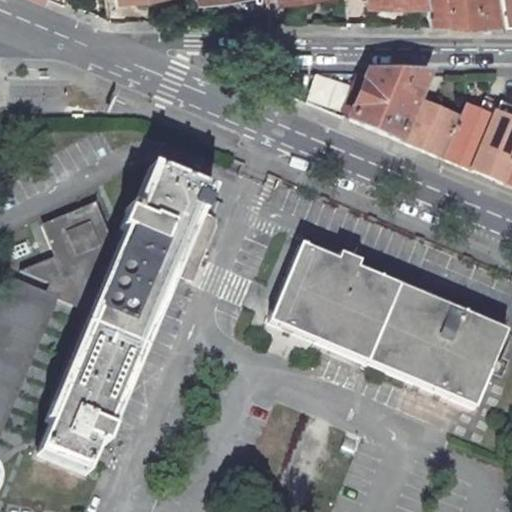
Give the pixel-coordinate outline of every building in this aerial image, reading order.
[(426,0),(427,4),(430,25),(505,26),(500,0),(426,0)] [(511,0),(500,0),(505,26),(511,26),(511,0)] [(399,142),(416,100),(417,98),(426,75),(367,74),(348,121),(399,142)] [(399,142),(428,154),(442,160),(459,118),(431,107),(432,105),(417,98),(416,100),(399,142)] [(442,160),(511,189),(511,122),(510,122),(511,115),(511,108),(499,103),(497,109),(482,103),(478,112),(464,106),(459,118),(442,160)] [(107,235),(94,203),(42,225),(55,256),(52,257),(62,280),(68,277),(70,283),(74,291),(81,309),(84,310),(46,402),(46,406),(46,407),(48,409),(42,424),(47,426),(34,457),(83,478),(96,446),(102,448),(181,258),(198,265),(210,237),(213,230),(213,224),(212,222),(208,218),(201,215),(210,193),(149,168),(131,210),(127,208),(118,231),(107,235)] [(335,260),(299,245),(266,324),(311,343),(405,382),(473,410),(506,332),(356,269),(359,263),(338,254),(335,260)] [(0,434),(57,299),(81,309),(74,291),(70,283),(68,277),(62,280),(52,257),(19,271),(48,283),(45,292),(6,276),(0,291),(0,434)]
